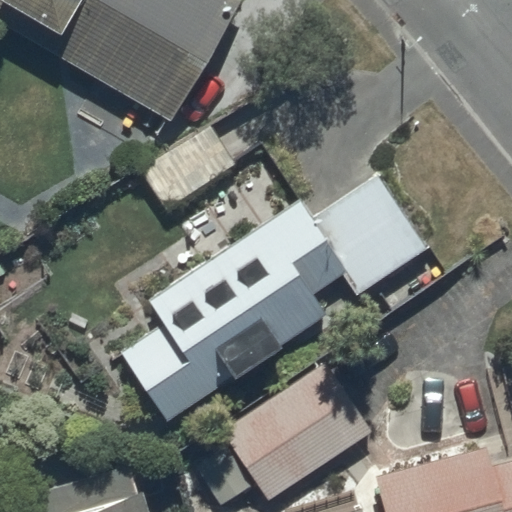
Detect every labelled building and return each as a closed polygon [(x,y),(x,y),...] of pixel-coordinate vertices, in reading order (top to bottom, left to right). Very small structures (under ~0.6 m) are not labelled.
[(50,0),(63,7),(46,36),(169,107),(230,0),(50,0)] [(233,156),(208,116),(140,159),(165,199),(233,156)] [(429,233),(382,159),(313,203),(302,186),(147,285),(163,310),(121,336),(167,409),(327,307),(311,281),(344,261),(356,280),(429,233)] [(268,487),(368,420),(324,354),(223,421),(232,434),(197,457),(222,495),(258,471),(268,487)] [(388,511),(511,511),(511,450),(491,455),(485,433),(376,462),(388,511)] [(147,511),(135,462),(23,491),(28,511),(147,511)] [(365,511),(362,502),(326,511),(365,511)]
